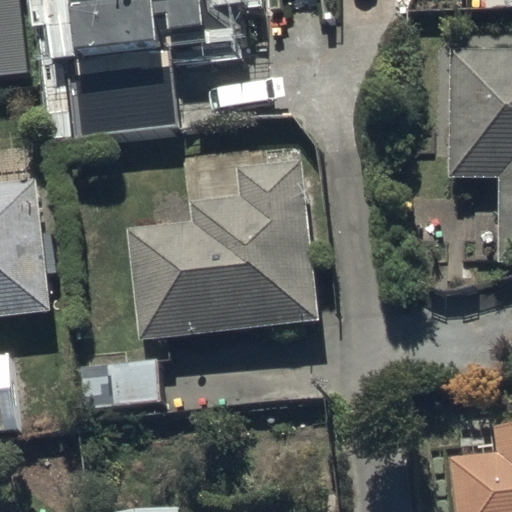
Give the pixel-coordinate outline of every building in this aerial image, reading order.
[(0,0),(0,77),(35,74),(26,0),(0,0)] [(57,0),(63,67),(75,66),(81,141),(183,133),(175,37),(209,35),(211,50),(248,47),(244,0),(57,0)] [(511,50),(458,50),(457,179),(508,179),(507,264),(511,264),(511,50)] [(199,227),(135,230),(146,344),(327,326),(310,160),(245,167),(248,202),(197,206),(199,227)] [(42,182),(0,186),(0,317),(57,311),(42,182)] [(14,354),(0,355),(0,437),(9,436),(5,394),(18,393),(14,354)] [(163,365),(88,369),(91,413),(166,408),(163,365)] [(511,446),(511,454),(466,458),(469,511),(511,511),(511,427),(511,446)]
